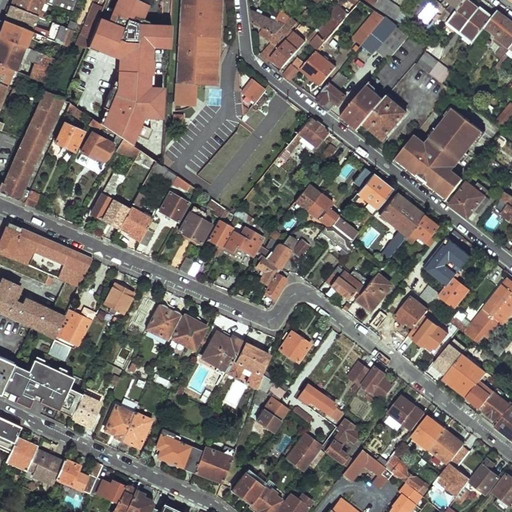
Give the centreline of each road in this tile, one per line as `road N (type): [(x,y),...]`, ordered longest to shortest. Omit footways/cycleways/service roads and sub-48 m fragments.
road 1 (residential): [(0,204),(260,315),(276,312),(289,293),(309,293),(511,451)]
road 2 (residential): [(241,0),(254,63),(511,263)]
road 3 (residential): [(224,511),(0,405)]
